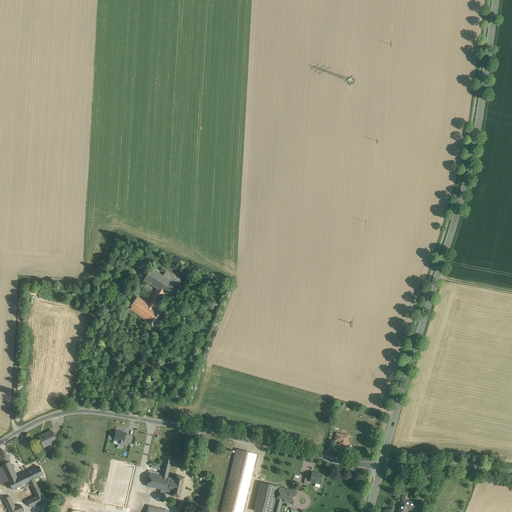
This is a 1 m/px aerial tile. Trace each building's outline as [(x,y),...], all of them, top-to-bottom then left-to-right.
[(162,275),(151,268),(143,280),(156,288),(165,294),(170,297),(178,285),(162,275)] [(181,280),(166,270),(162,275),(178,285),(181,280)] [(156,288),(147,303),(154,308),(162,296),(163,297),(165,294),(156,288)] [(147,303),(137,296),(129,308),(148,322),(156,310),(147,303)] [(148,322),(147,324),(152,327),(162,312),(157,309),(148,322)] [(131,444),(132,436),(126,434),(126,432),(114,429),(112,443),(118,444),(117,448),(122,449),(124,442),(131,444)] [(52,430),(40,436),(45,447),(57,441),(52,430)] [(335,441),(339,441),(343,442),(342,445),(346,446),(348,436),(337,434),(336,434),(335,441)] [(242,511),(257,454),(237,449),(221,511),(242,511)] [(171,460),(166,459),(162,475),(168,477),(171,460)] [(17,477),(10,462),(1,466),(2,466),(9,481),(17,477)] [(9,481),(2,466),(0,466),(0,482),(1,485),(9,481)] [(39,467),(29,472),(32,480),(34,479),(43,475),(39,467)] [(132,469),(129,482),(123,481),(118,501),(131,504),(138,470),(132,469)] [(17,477),(9,481),(12,489),(29,481),(32,480),(29,472),(17,477)] [(323,475),(312,472),(312,475),(311,477),(310,481),(321,483),(323,475)] [(162,475),(150,473),(147,486),(166,490),(169,477),(168,477),(162,475)] [(175,479),(169,477),(166,490),(172,492),(172,495),(180,497),(184,477),(176,475),(175,479)] [(44,500),(34,479),(32,480),(29,481),(36,496),(27,500),(30,507),(44,500)] [(280,487),(264,483),(262,489),(279,492),(280,487)] [(280,487),(279,492),(277,500),(282,501),(288,503),(287,506),(292,507),(296,491),(280,487)] [(279,492),(262,489),(257,511),(259,511),(273,511),(277,500),(279,492)] [(19,504),(15,506),(10,496),(4,499),(9,511),(19,511),(22,511),(19,504)] [(277,500),(273,511),(279,511),(282,501),(277,500)] [(416,511),(419,505),(403,501),(400,511),(406,511),(407,510),(413,511),(416,511)]
